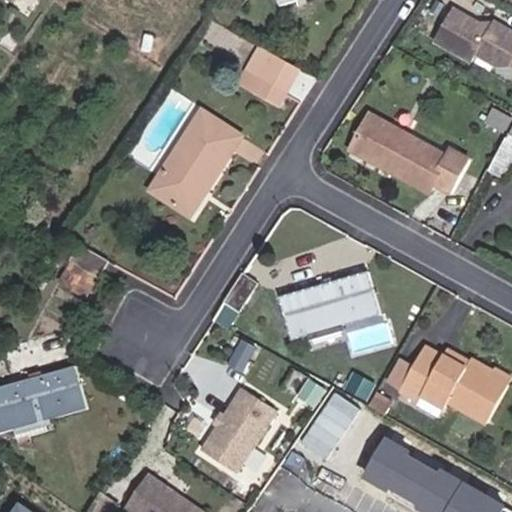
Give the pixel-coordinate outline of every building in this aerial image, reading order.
[(240,18),(251,3),(246,0),(237,0),(229,12),(240,18)] [(489,25),(452,6),(434,39),(471,59),(476,51),(497,62),(510,61),(511,61),(511,27),(493,17),(489,25)] [(300,68),(262,46),(240,82),(278,105),(300,68)] [(203,186),(207,189),(233,148),(231,146),(239,133),(201,108),(191,124),(197,128),(169,173),(162,168),(150,187),(190,214),(202,195),(199,193),(203,186)] [(511,126),(511,116),(497,108),(489,123),(508,134),(511,126)] [(448,157),(370,115),(352,147),(393,170),(392,173),(430,193),(435,184),(452,193),(470,160),(452,151),(448,157)] [(197,128),(191,124),(162,168),(169,173),(197,128)] [(511,165),(511,136),(511,135),(491,170),(506,178),(511,165)] [(41,194),(32,209),(47,220),(57,204),(41,194)] [(0,269),(7,274),(38,230),(24,221),(0,256),(0,269)] [(110,261),(80,244),(71,258),(80,264),(67,285),(87,297),(110,261)] [(243,273),(224,302),(239,312),(259,283),(243,273)] [(368,273),(281,300),(293,341),(337,327),(336,320),(378,306),(368,273)] [(336,320),(337,327),(380,315),(378,306),(336,320)] [(440,365),(444,359),(424,349),(421,354),(440,365)] [(447,353),(444,359),(465,371),(468,364),(447,353)] [(465,371),(444,359),(440,365),(421,354),(400,392),(420,403),(424,397),(447,410),(451,404),(489,424),(509,386),(492,376),(468,364),(465,371)] [(77,366),(0,388),(0,430),(1,433),(44,421),(43,414),(86,402),(77,366)] [(297,391),(308,376),(297,368),(287,384),(297,391)] [(511,379),(495,371),(492,376),(509,386),(511,380),(511,379)] [(315,403),(326,388),(310,377),(300,393),(315,403)] [(278,408),(244,386),(226,414),(221,422),(203,449),(237,471),(246,458),(251,461),(257,451),(252,448),(278,408)] [(444,416),(447,410),(424,397),(420,403),(444,416)] [(43,414),(44,421),(87,407),(86,402),(43,414)] [(216,419),(221,422),(226,414),(221,411),(216,419)] [(410,450),(384,435),(360,477),(385,492),(388,486),(417,503),(414,507),(422,511),(442,511),(461,482),(440,470),(437,475),(406,457),(410,450)] [(202,511),(204,509),(151,474),(128,508),(134,511),(202,511)] [(511,511),(511,508),(462,480),(444,511),(511,511)] [(101,490),(85,511),(113,511),(120,502),(101,490)]
